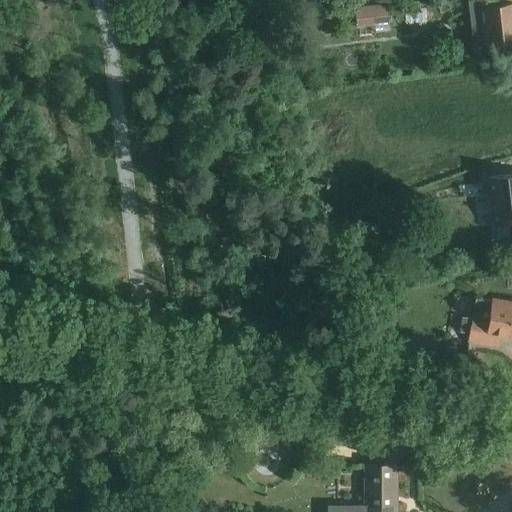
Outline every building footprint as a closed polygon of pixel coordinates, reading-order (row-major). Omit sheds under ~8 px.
[(511,48),(511,43),(511,5),(469,11),(473,47),(486,46),(488,53),(511,50),(511,48)] [(356,15),(357,28),(375,27),(376,32),(395,31),(393,12),(356,15)] [(284,29),(269,32),(275,62),(290,58),(284,29)] [(511,242),(511,241),(511,175),(488,178),(497,242),(511,240),(511,242)] [(498,335),(511,336),(511,303),(492,300),(492,302),(476,299),(469,342),(497,346),(498,335)] [(323,415),(300,411),(297,423),(321,427),(323,415)] [(319,441),(307,439),(304,452),(317,454),(319,441)] [(395,511),(396,465),(367,465),(367,505),(328,505),(327,511),(395,511)]
